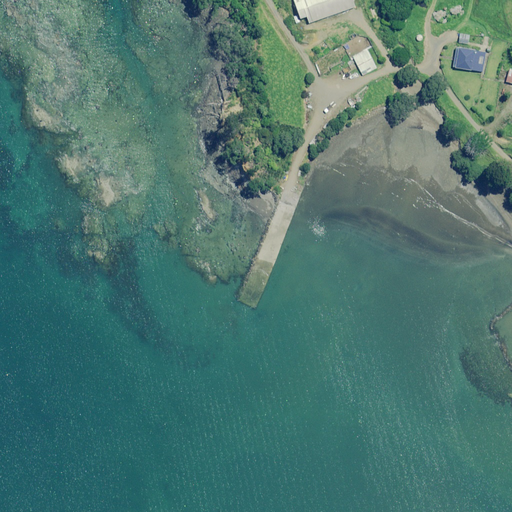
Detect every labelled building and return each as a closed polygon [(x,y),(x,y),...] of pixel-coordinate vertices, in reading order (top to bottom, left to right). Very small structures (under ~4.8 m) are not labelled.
[(355,7),(352,0),(293,0),(299,18),(306,16),(309,23),(355,7)] [(469,35),(459,33),(457,42),(467,44),(469,35)] [(374,43),(370,45),(374,54),(378,52),(374,43)] [(485,52),(457,48),(455,59),(454,67),(482,71),(485,52)] [(376,68),(366,49),(352,56),(362,75),(376,68)] [(354,62),(350,64),(351,66),(348,67),(351,73),(353,72),(358,70),(354,62)] [(332,110),(340,103),(337,100),(329,107),(332,110)]
